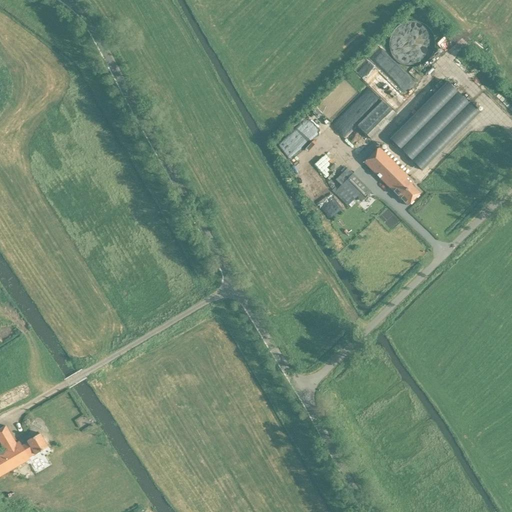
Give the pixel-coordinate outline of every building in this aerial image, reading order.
[(405,66),(412,67),(420,66),(427,62),(433,56),(436,48),(436,40),(433,33),(428,26),(421,22),(414,21),(406,22),(399,25),(394,30),(391,36),(389,43),(390,50),(393,56),(398,61),(405,66)] [(379,45),(367,53),(371,59),(383,50),(379,45)] [(447,81),(390,138),(421,170),(479,112),(447,81)] [(382,100),(357,126),(371,139),(396,114),(382,100)] [(300,131),(277,146),(296,174),(325,154),(315,138),(308,143),(300,131)] [(413,182),(378,147),(364,162),(407,205),(420,193),(411,184),(413,182)] [(325,182),(333,175),(320,160),(312,167),(325,182)] [(371,192),(352,173),(345,166),(340,171),(342,173),(335,180),(341,185),(334,192),(347,206),(348,205),(351,207),(355,202),(353,200),(357,196),(362,201),(371,192)] [(298,179),(330,218),(340,210),(308,171),(298,179)] [(48,447),(40,433),(27,440),(28,442),(22,445),(19,441),(16,443),(6,425),(0,428),(0,441),(4,450),(0,452),(0,475),(30,458),(27,454),(33,451),(35,454),(48,447)]
